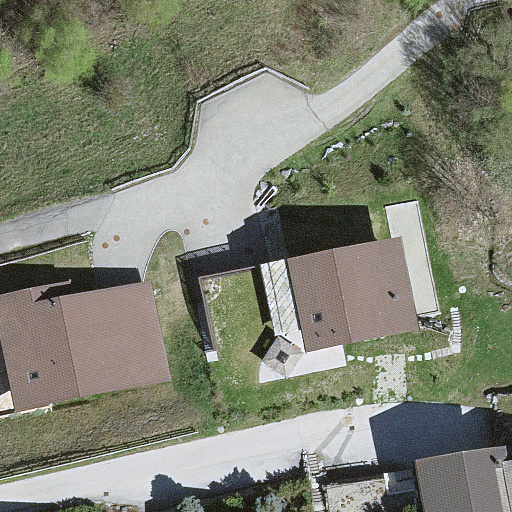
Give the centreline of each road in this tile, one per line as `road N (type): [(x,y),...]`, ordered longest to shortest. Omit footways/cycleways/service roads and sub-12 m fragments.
road 1 (residential): [(503,0),(291,146),(0,254)]
road 2 (residential): [(3,511),(373,427)]
